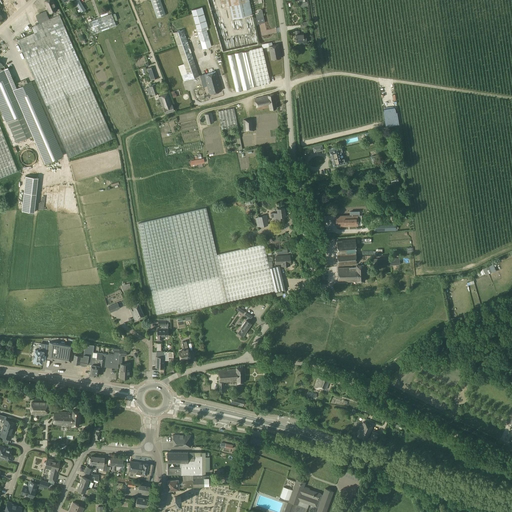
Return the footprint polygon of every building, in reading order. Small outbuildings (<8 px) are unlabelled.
[(57,10),(52,0),(47,0),(45,1),(50,13),(57,10)] [(76,0),(74,1),(81,12),(85,9),(79,0),(76,0)] [(160,0),(150,0),(157,18),(166,15),(160,0)] [(220,0),(222,7),(229,5),(232,18),(252,14),(249,0),(220,0)] [(202,7),(192,10),(191,10),(202,49),(211,46),(206,27),(208,27),(202,7)] [(48,16),(45,9),(35,14),(38,21),(48,16)] [(112,13),(89,22),(93,34),(116,25),(112,13)] [(183,29),(173,32),(184,64),(178,66),(184,81),(189,80),(200,76),(188,43),(183,29)] [(300,43),(307,42),(306,37),(304,37),(303,34),(299,34),(299,30),(295,31),(295,35),(296,42),(300,41),(300,43)] [(280,51),(279,44),(272,45),(269,46),(270,53),(280,51)] [(242,52),(227,55),(235,92),(251,89),(250,87),(270,82),(262,47),(249,50),(250,51),(242,52)] [(280,51),(270,53),(271,60),(281,58),(280,51)] [(4,69),(0,70),(0,107),(7,122),(8,121),(17,142),(33,135),(45,163),(63,155),(51,127),(52,127),(32,81),(13,89),(4,69)] [(200,76),(203,86),(208,85),(210,94),(221,90),(216,71),(200,76)] [(152,95),(159,93),(156,84),(149,86),(152,95)] [(159,97),(161,105),(162,105),(165,113),(174,110),(172,104),(168,91),(164,93),(165,95),(159,97)] [(273,94),(255,98),(257,110),(269,107),(270,109),(277,108),(273,94)] [(234,108),(218,111),(226,152),(242,149),(234,108)] [(212,112),(204,114),(207,124),(214,122),(212,112)] [(243,119),(244,131),(254,131),(254,119),(243,119)] [(0,177),(18,171),(0,125),(0,177)] [(166,155),(202,149),(200,141),(164,147),(166,155)] [(332,162),(333,166),(341,164),(342,166),(346,165),(341,145),(329,148),(330,151),(329,151),(330,155),(331,155),(332,162)] [(34,212),(38,177),(26,176),(22,211),(34,212)] [(274,291),(269,268),(268,262),(264,244),(217,255),(206,208),(138,223),(143,255),(146,268),(157,314),(177,310),(178,313),(274,291)] [(278,212),(271,213),(271,218),(275,217),(275,219),(282,218),(282,216),(285,216),(284,211),(285,210),(285,209),(284,208),(277,208),(278,212)] [(336,227),(357,226),(357,219),(361,218),(361,215),(359,215),(359,211),(350,211),(350,215),(336,216),(336,227)] [(263,219),(262,216),(258,217),(260,227),(268,225),(266,219),(263,219)] [(356,240),(337,241),(338,266),(357,265),(356,240)] [(290,255),(275,256),(276,264),(281,263),(282,266),(290,265),(290,263),(290,255)] [(482,276),(496,270),(493,264),(479,270),(482,276)] [(338,268),(338,282),(357,281),(357,282),(364,281),(364,265),(356,265),(356,268),(338,268)] [(279,266),(272,267),(269,268),(274,291),(275,291),(275,292),(285,289),(280,268),(279,266)] [(129,307),(135,319),(138,318),(144,315),(139,302),(132,305),(129,307)] [(117,303),(108,307),(110,312),(119,308),(117,303)] [(237,332),(243,336),(251,323),(249,321),(253,316),(246,312),(244,315),(248,317),(237,332)] [(157,330),(157,332),(156,333),(156,334),(157,335),(157,336),(157,340),(162,340),(162,336),(168,336),(168,329),(160,329),(160,330),(157,330)] [(179,352),(181,359),(182,359),(182,360),(184,360),(184,358),(190,357),(188,348),(186,341),(182,342),(184,349),(182,350),(182,351),(179,352)] [(49,342),(49,344),(48,350),(47,358),(50,359),(55,360),(55,359),(60,360),(63,344),(49,342)] [(48,350),(49,344),(42,343),(41,350),(35,349),(33,361),(42,362),(44,350),(48,350)] [(63,344),(60,360),(63,361),(67,362),(67,361),(71,362),(72,352),(73,346),(63,344)] [(93,352),(94,345),(85,344),(84,354),(78,353),(78,355),(74,354),(73,362),(79,363),(87,364),(91,365),(93,352)] [(108,354),(107,367),(112,367),(113,363),(118,363),(118,356),(118,349),(114,348),(114,354),(112,354),(111,361),(108,360),(108,359),(108,354)] [(156,367),(164,368),(164,357),(168,357),(168,352),(163,352),(157,351),(156,356),(156,367)] [(91,365),(90,374),(98,375),(99,366),(107,367),(108,354),(103,353),(97,352),(96,357),(92,357),(93,352),(91,365)] [(120,363),(120,378),(129,378),(130,364),(120,363)] [(237,369),(218,370),(219,393),(224,392),(224,382),(237,381),(237,383),(243,383),(242,367),(236,367),(237,369)] [(320,373),(316,386),(315,388),(319,390),(320,387),(326,389),(331,377),(320,373)] [(31,414),(47,414),(47,403),(32,402),(31,414)] [(54,411),(53,424),(78,426),(80,410),(73,410),(73,412),(54,411)] [(0,436),(10,439),(16,422),(6,419),(0,436)] [(357,436),(366,440),(372,426),(363,422),(357,436)] [(379,434),(373,432),(369,441),(375,443),(379,434)] [(191,435),(173,434),(173,447),(190,447),(191,447),(191,435)] [(0,446),(0,455),(4,457),(3,458),(11,461),(13,455),(9,454),(10,450),(0,446)] [(183,474),(183,475),(202,475),(206,475),(206,452),(194,452),(167,452),(167,463),(181,463),(181,468),(167,468),(167,475),(180,475),(183,474)] [(97,464),(98,456),(91,456),(90,463),(89,466),(87,466),(84,472),(90,473),(92,468),(91,468),(93,463),(97,464)] [(98,456),(97,464),(97,468),(103,469),(103,471),(106,471),(106,466),(103,466),(104,457),(98,456)] [(45,466),(52,468),(49,480),(54,481),(57,471),(60,461),(47,458),(45,466)] [(110,465),(113,465),(112,470),(116,470),(116,466),(123,466),(123,459),(111,458),(110,465)] [(152,464),(144,463),(130,461),(130,462),(125,461),(123,478),(128,478),(128,476),(149,480),(150,474),(152,464)] [(209,475),(206,475),(202,475),(183,475),(183,480),(178,480),(178,479),(168,480),(168,489),(179,488),(179,487),(193,486),(196,486),(209,485),(222,484),(222,480),(209,481),(209,475)] [(87,486),(89,479),(82,477),(80,483),(87,486)] [(291,507),(289,511),(292,511),(296,503),(297,504),(299,500),(316,506),(319,506),(317,511),(325,511),(333,491),(325,488),(323,495),(321,494),(321,493),(309,489),(309,488),(303,486),(305,482),(297,479),(292,490),(289,501),(293,502),(292,504),(291,507)] [(33,498),(37,484),(30,481),(28,487),(24,485),(21,494),(25,496),(25,495),(33,498)] [(87,486),(80,483),(77,489),(84,492),(87,486)] [(140,483),(138,491),(149,493),(150,485),(140,483)] [(289,501),(292,490),(283,487),(280,497),(283,498),(283,500),(288,502),(289,500),(289,501)] [(136,506),(146,507),(148,498),(137,497),(136,506)] [(17,505),(11,503),(11,502),(8,501),(4,511),(20,511),(21,508),(17,507),(17,505)] [(84,508),(73,502),(71,506),(72,507),(69,511),(79,511),(80,510),(82,511),(84,508)] [(296,503),(292,511),(305,511),(307,508),(297,504),(296,503)]
